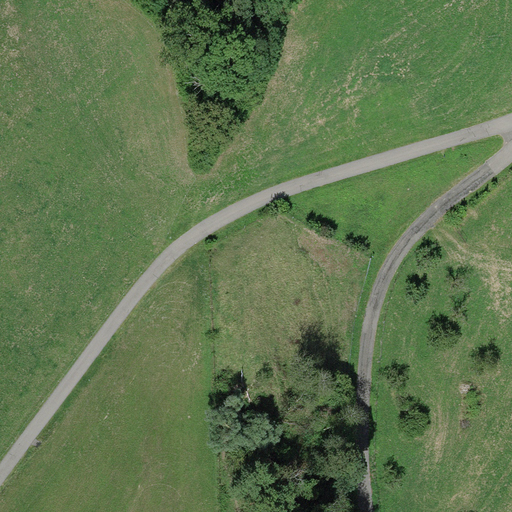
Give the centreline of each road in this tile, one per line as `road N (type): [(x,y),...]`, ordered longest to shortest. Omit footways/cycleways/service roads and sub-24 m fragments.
road 1 (unclassified): [(511,121),(256,202),(184,246),(119,303),(0,467)]
road 2 (track): [(368,511),(357,356),(399,237),(511,144)]
